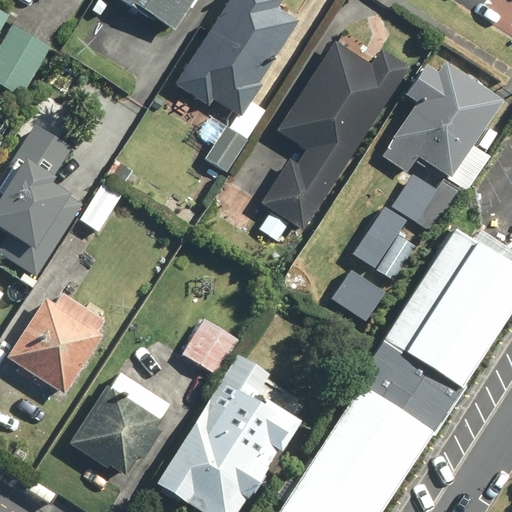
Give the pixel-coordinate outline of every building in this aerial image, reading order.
[(111,0),(171,34),(189,0),(111,0)] [(269,13),(276,1),(275,0),(225,0),(173,88),(206,107),(209,102),(237,119),(292,26),(269,13)] [(48,49),(9,27),(0,43),(0,88),(20,99),(48,49)] [(298,232),(403,70),(374,52),(365,65),(329,42),(271,133),(300,151),(292,165),(285,160),(256,205),(298,232)] [(427,73),(417,67),(399,96),(410,104),(376,158),(403,175),(413,160),(446,180),(495,102),(437,65),(430,75),(427,73)] [(204,117),(193,136),(209,146),(199,162),(221,175),(242,140),(204,117)] [(31,127),(0,179),(0,237),(3,239),(0,243),(0,258),(36,279),(78,206),(46,188),(69,149),(31,127)] [(456,195),(436,182),(411,221),(431,233),(456,195)] [(120,195),(101,183),(77,222),(96,234),(120,195)] [(373,511),(419,437),(425,441),(511,297),(511,254),(477,233),(469,246),(446,232),(276,511),(373,511)] [(58,298),(52,308),(41,301),(3,360),(60,397),(98,337),(91,333),(97,323),(58,298)] [(233,341),(200,320),(177,356),(211,377),(233,341)] [(235,511),(271,454),(275,457),(295,425),(277,414),(251,398),(263,378),(231,359),(151,490),(186,511),(235,511)] [(105,392),(100,389),(65,447),(118,480),(132,457),(142,463),(159,435),(150,429),(163,407),(115,377),(105,392)]
